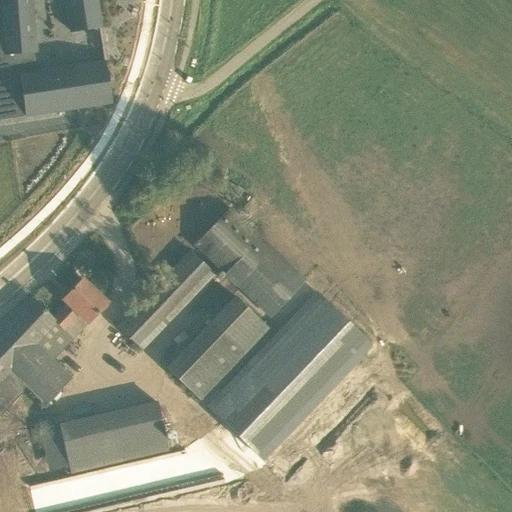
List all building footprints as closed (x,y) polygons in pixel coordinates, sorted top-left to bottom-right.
[(99,28),(94,0),(1,0),(4,53),(37,50),(35,0),(69,0),(74,31),(99,28)] [(37,69),(19,72),(25,114),(66,107),(110,100),(104,58),(76,63),(37,69)] [(195,245),(271,318),(305,282),(229,209),(195,245)] [(142,351),(215,274),(190,251),(117,327),(142,351)] [(52,358),(104,301),(82,280),(63,300),(66,303),(53,318),(33,299),(0,332),(0,412),(25,387),(45,404),(71,376),(52,358)] [(201,399),(268,328),(234,297),(166,368),(201,399)] [(225,406),(240,423),(262,403),(247,386),(225,406)] [(69,475),(170,451),(158,401),(57,424),(69,475)]
